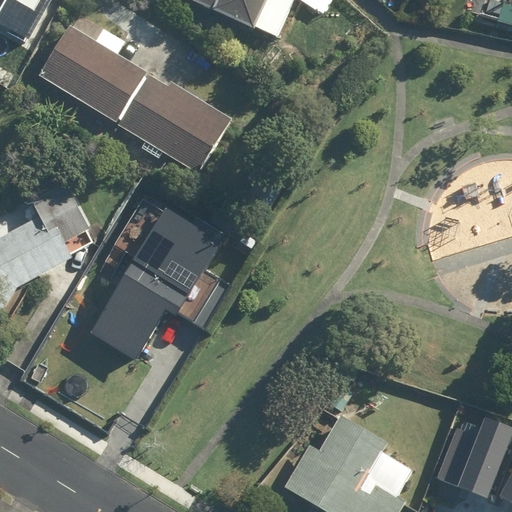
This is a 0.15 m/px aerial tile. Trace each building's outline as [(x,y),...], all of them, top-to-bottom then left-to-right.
[(9,0),(38,15),(46,0),(9,0)] [(273,0),(176,0),(258,36),(273,0)] [(297,0),(296,3),(330,19),(338,0),(297,0)] [(511,7),(494,2),(489,18),(511,25),(511,7)] [(42,81),(119,128),(151,75),(73,30),(42,81)] [(231,123),(151,75),(119,128),(199,176),(231,123)] [(0,243),(0,313),(5,317),(21,290),(76,262),(74,258),(95,247),(89,234),(92,232),(70,190),(37,207),(44,221),(0,243)] [(155,237),(92,336),(138,364),(201,265),(155,237)] [(511,434),(466,416),(441,478),(511,505),(511,434)] [(315,443),(288,491),(325,511),(404,511),(409,503),(370,481),(391,444),(345,418),(327,450),(315,443)]
